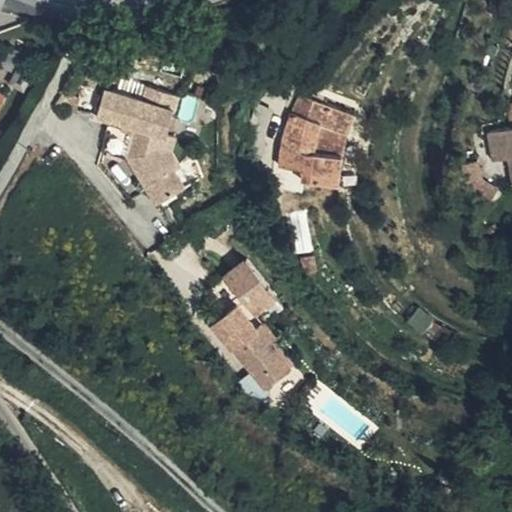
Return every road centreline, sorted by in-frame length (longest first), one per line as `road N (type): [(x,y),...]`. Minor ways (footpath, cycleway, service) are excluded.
road 1 (track): [(214,511),(0,328)]
road 2 (residential): [(0,181),(91,6)]
